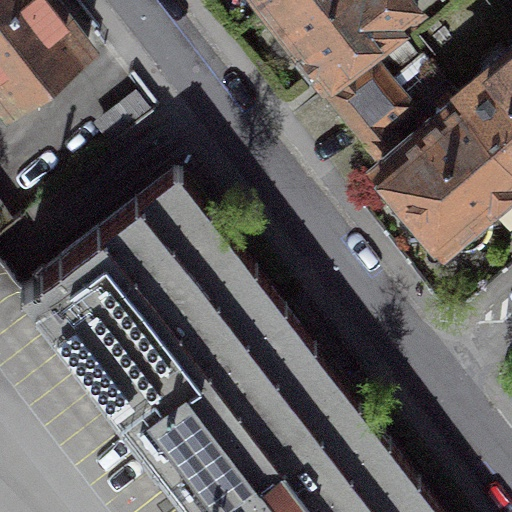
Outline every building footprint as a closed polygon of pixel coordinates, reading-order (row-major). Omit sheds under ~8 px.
[(0,0),(0,222),(9,215),(0,203),(0,108),(87,42),(55,0),(0,0)] [(281,0),(274,6),(301,42),(301,43),(300,52),(309,64),(318,65),(319,64),(325,72),(349,53),(418,0),(281,0)] [(511,43),(456,90),(511,155),(511,43)] [(335,102),(346,116),(393,77),(372,49),(356,62),(332,81),(324,87),(335,102)] [(349,53),(325,72),(332,81),(356,62),(349,53)] [(357,129),(367,142),(391,123),(415,103),(393,77),(346,116),(357,129)] [(487,204),(511,182),(511,155),(456,90),(435,107),(439,112),(406,140),(381,161),(411,196),(443,235),(447,238),(450,240),(454,242),(458,244),(462,244),(467,244),(471,243),(475,241),(479,239),(482,237),(485,233),(488,229),(489,225),(490,221),(490,216),(490,212),(489,208),(487,204)] [(367,142),(381,161),(406,140),(391,123),(367,142)] [(194,511),(446,511),(337,370),(178,165),(21,286),(194,511)]
